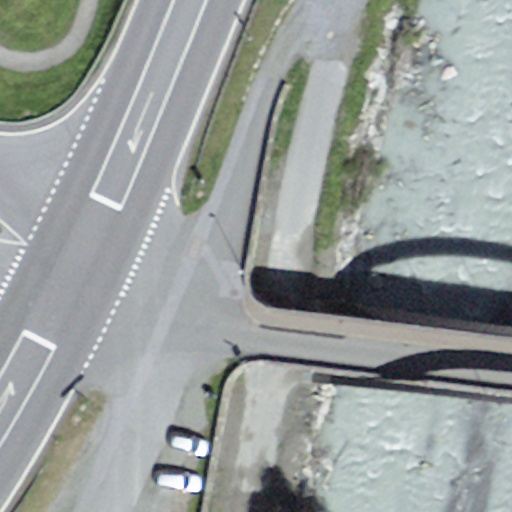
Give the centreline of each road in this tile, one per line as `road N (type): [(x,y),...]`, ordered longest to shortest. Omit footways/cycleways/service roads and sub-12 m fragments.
road 1 (residential): [(71,266),(242,325),(511,363)]
road 2 (primary): [(186,0),(71,266)]
road 3 (primary): [(71,266),(0,412)]
